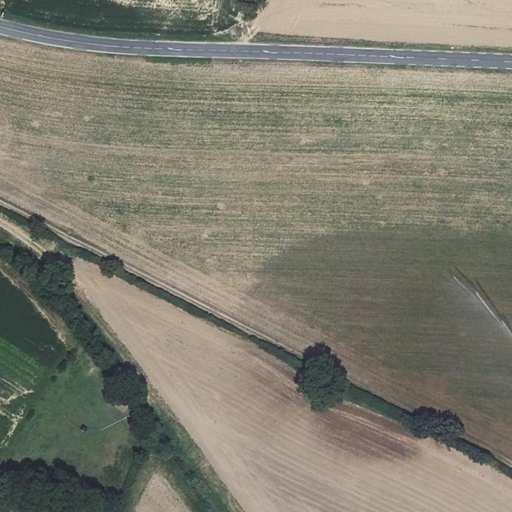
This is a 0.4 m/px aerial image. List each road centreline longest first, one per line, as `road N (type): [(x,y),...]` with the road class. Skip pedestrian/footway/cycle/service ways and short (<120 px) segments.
road 1 (track): [(0,204),(511,469)]
road 2 (secondary): [(0,26),(87,44),(511,63)]
